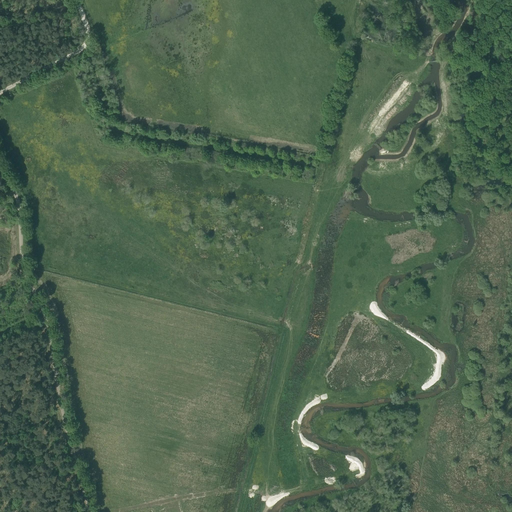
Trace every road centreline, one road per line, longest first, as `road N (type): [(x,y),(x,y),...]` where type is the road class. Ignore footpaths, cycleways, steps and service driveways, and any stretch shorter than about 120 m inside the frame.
road 1 (unclassified): [(89,511),(44,314),(21,258),(18,201),(0,167)]
road 2 (track): [(316,165),(114,130),(85,45)]
